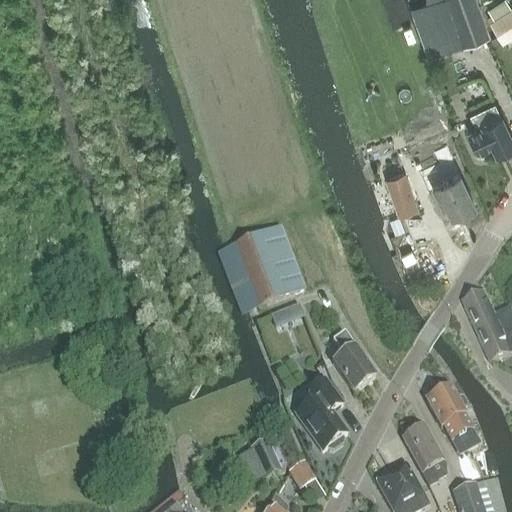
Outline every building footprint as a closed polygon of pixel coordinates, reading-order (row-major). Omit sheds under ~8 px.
[(425,0),(425,5),(413,9),(430,58),(462,47),(489,38),(475,0),(425,0)] [(487,19),(501,42),(511,34),(511,8),(511,9),(505,0),(504,0),(487,10),(491,16),(487,19)] [(491,146),(496,155),(511,146),(511,137),(502,116),(501,117),(494,104),(471,115),(477,128),(468,132),(477,152),(491,146)] [(418,211),(405,173),(386,179),(399,217),(418,211)] [(446,206),(451,217),(475,206),(460,174),(432,188),(442,208),(446,206)] [(404,233),(399,218),(389,222),(395,236),(404,233)] [(281,229),(234,247),(258,310),(305,292),(281,229)] [(463,304),(491,366),(511,356),(511,315),(510,311),(495,318),(484,294),(463,304)] [(345,336),(333,344),(342,358),(333,365),(353,395),(375,380),(345,336)] [(333,453),(343,446),(344,441),(342,439),(347,436),(332,414),(343,406),(326,382),(306,396),(312,404),(295,416),(322,454),(327,450),(329,452),(333,453)] [(463,400),(456,400),(450,389),(426,402),(441,430),(454,423),(463,440),(474,435),(464,418),(465,417),(464,414),(467,408),(463,400)] [(408,438),(403,441),(429,490),(438,485),(430,472),(444,465),(424,429),(420,431),(416,429),(408,433),(408,438)] [(250,452),(265,483),(281,475),(267,444),(250,452)] [(287,472),(300,492),(314,483),(302,463),(287,472)] [(376,483),(391,511),(424,511),(430,509),(406,466),(376,483)] [(453,494),(458,511),(483,511),(475,487),(453,494)] [(270,511),(287,511),(287,509),(275,497),(268,509),(271,511),(270,511)]
